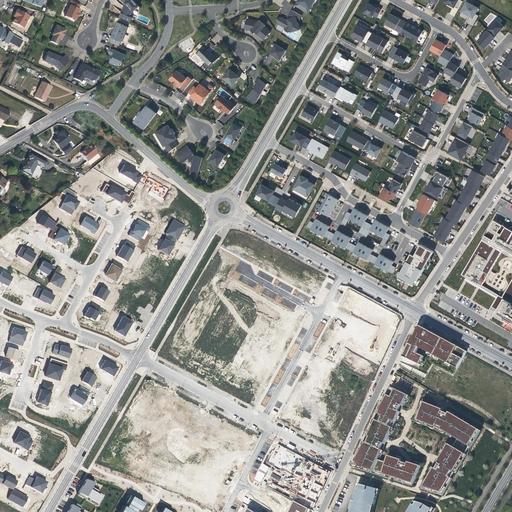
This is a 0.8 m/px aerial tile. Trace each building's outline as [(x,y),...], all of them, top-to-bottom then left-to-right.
[(78,9),(80,4),(71,0),(69,5),(70,5),(64,17),(73,21),(75,17),(77,13),(79,10),(78,9)] [(133,0),(123,0),(125,3),(127,4),(122,13),(130,17),(130,16),(133,11),(139,6),(133,0)] [(298,0),(295,6),(308,13),(315,0),(298,0)] [(458,9),(463,1),(460,0),(444,0),(444,2),(450,5),(455,8),(455,7),(458,9)] [(468,14),(471,15),(472,12),(476,14),(479,8),(467,2),(461,11),(468,15),(468,14)] [(374,6),(369,3),(363,12),(372,17),(373,15),(377,17),(382,9),(378,6),(377,7),(374,6)] [(22,28),(29,16),(17,9),(14,14),(16,15),(15,17),(12,22),(22,28)] [(302,16),(292,10),(287,17),(290,18),(289,19),(288,21),(282,17),(276,19),(278,24),(285,28),(286,31),(288,32),(291,32),(300,29),(298,22),(302,16)] [(133,18),(130,16),(130,17),(122,13),(121,12),(119,17),(131,22),(133,18)] [(470,16),(467,23),(473,26),(479,15),(476,14),(472,12),(471,15),(470,16)] [(395,30),(401,33),(407,23),(399,19),(390,14),(385,24),(395,29),(395,30)] [(251,30),(257,23),(254,20),(248,19),(245,29),(251,30)] [(257,23),(251,30),(255,33),(256,32),(259,34),(264,39),(271,31),(265,27),(266,25),(259,20),(257,23)] [(488,29),(488,30),(495,36),(499,32),(504,27),(496,20),(488,29)] [(122,42),(128,26),(118,22),(116,28),(117,29),(116,31),(115,30),(114,30),(111,38),(112,38),(121,41),(122,42)] [(401,33),(417,42),(423,31),(416,28),(416,29),(411,26),(412,25),(407,23),(401,33)] [(66,30),(56,25),(52,35),(53,36),(50,42),(57,45),(60,39),(61,40),(63,35),(66,30)] [(8,32),(7,34),(2,31),(3,30),(4,29),(0,26),(0,38),(3,40),(2,42),(7,45),(13,34),(8,32)] [(358,39),(367,44),(373,33),(369,31),(368,32),(357,26),(351,36),(358,39)] [(478,41),(485,48),(490,42),(495,36),(488,30),(478,41)] [(373,33),(367,44),(374,48),(382,52),(388,42),(373,33)] [(442,42),(436,39),(431,50),(441,55),(444,49),(447,45),(443,43),(442,44),(441,44),(442,42)] [(276,44),(271,52),(275,54),(274,55),(275,56),(274,58),(280,61),(286,50),(276,44)] [(200,56),(207,50),(203,47),(197,53),(200,56)] [(122,63),(125,55),(111,49),(109,53),(113,55),(115,55),(113,59),(112,58),(110,63),(117,66),(119,62),(122,63)] [(207,50),(200,56),(209,65),(213,61),(214,63),(219,57),(216,54),(214,56),(211,53),(207,49),(207,50)] [(399,49),(394,58),(399,60),(404,63),(409,54),(399,49)] [(441,55),(438,61),(447,66),(450,62),(454,55),(450,52),(449,53),(448,52),(444,49),(441,55)] [(57,56),(47,52),(43,61),(54,65),(59,71),(69,61),(64,56),(60,60),(58,58),(57,56)] [(342,57),(343,55),(338,52),(332,63),(349,72),(354,62),(349,59),(348,60),(346,59),(342,57)] [(507,59),(503,64),(511,69),(511,56),(509,55),(507,59)] [(454,64),(450,62),(447,66),(445,71),(454,76),(456,73),(459,67),(454,64)] [(81,64),(74,79),(81,82),(84,77),(92,81),(94,80),(97,75),(98,76),(99,74),(99,71),(96,69),(95,70),(91,68),(88,67),(88,68),(81,64)] [(511,69),(504,64),(501,68),(504,70),(503,72),(500,75),(510,82),(511,78),(511,69)] [(360,65),(355,75),(368,82),(373,72),(367,68),(360,65)] [(430,79),(435,82),(438,75),(433,72),(434,72),(428,68),(425,72),(424,75),(430,78),(430,79)] [(235,73),(230,69),(223,78),(233,86),(240,77),(235,73)] [(193,80),(188,76),(187,78),(177,70),(170,79),(173,82),(173,83),(175,84),(176,85),(177,85),(180,88),(181,87),(185,90),(193,80)] [(461,75),(456,73),(454,76),(451,82),(461,88),(466,78),(461,75)] [(426,86),(430,79),(430,78),(424,75),(423,74),(419,82),(426,86)] [(267,85),(258,78),(255,81),(258,84),(259,85),(255,90),(254,88),(247,97),(256,104),(267,85)] [(393,95),(398,86),(390,82),(383,78),(379,87),(393,95)] [(340,88),(324,79),(319,88),(327,93),(335,97),(340,88)] [(52,87),(41,82),(34,97),(43,102),(46,95),(47,94),(48,94),(52,87)] [(202,105),(214,87),(210,84),(207,88),(200,83),(197,88),(194,86),(194,87),(189,93),(192,95),(192,96),(195,98),(198,100),(197,101),(202,105)] [(340,88),(335,97),(339,99),(340,98),(344,99),(349,102),(351,99),(354,101),(357,95),(341,86),(340,88)] [(407,91),(403,89),(398,97),(408,103),(412,97),(413,98),(415,94),(410,91),(409,92),(407,91)] [(433,99),(435,100),(444,105),(445,105),(447,101),(446,101),(447,98),(449,95),(438,89),(433,99)] [(236,106),(229,100),(228,101),(222,96),(215,104),(223,111),(224,110),(226,111),(229,114),(236,106)] [(376,108),(362,100),(357,109),(366,113),(372,117),(376,108)] [(435,100),(430,109),(439,114),(442,110),(444,105),(435,100)] [(308,105),(302,115),(313,121),(319,111),(314,108),(308,105)] [(147,106),(143,112),(139,116),(135,121),(139,123),(138,124),(144,129),(157,113),(147,106)] [(4,121),(9,112),(0,107),(0,118),(1,119),(4,121)] [(485,113),(473,107),(471,111),(472,112),(471,115),(469,119),(479,125),(485,113)] [(425,118),(434,123),(437,119),(439,114),(430,109),(425,118)] [(385,110),(379,121),(383,123),(387,125),(393,128),(399,118),(385,110)] [(425,118),(420,128),(429,133),(432,128),(434,123),(425,118)] [(337,122),(330,119),(325,129),(341,138),(347,128),(337,122)] [(473,126),(464,122),(460,130),(458,134),(466,138),(473,126)] [(231,131),(230,130),(224,140),(232,145),(242,128),(234,123),(231,128),(232,128),(231,131)] [(164,146),(165,146),(174,140),(176,139),(172,132),(168,125),(156,132),(164,146)] [(510,139),(511,140),(511,128),(508,126),(507,125),(502,135),(510,139)] [(420,128),(416,126),(412,134),(413,135),(410,139),(423,146),(426,142),(424,141),(426,139),(427,137),(430,133),(429,133),(420,128)] [(67,143),(70,140),(63,130),(58,134),(59,136),(57,137),(53,141),(65,156),(72,150),(67,143)] [(312,140),(296,131),(291,140),(299,144),(307,149),(307,148),(312,140)] [(367,143),(369,140),(360,135),(352,131),(347,141),(363,150),(367,143)] [(164,146),(156,132),(155,134),(162,146),(164,146)] [(448,152),(461,160),(470,144),(451,134),(448,138),(453,141),(454,141),(450,149),(448,152)] [(497,139),(494,143),(505,149),(508,144),(510,139),(502,135),(501,134),(498,139),(497,139)] [(329,147),(312,139),(312,140),(307,148),(310,150),(310,151),(314,154),(323,158),(329,147)] [(174,140),(165,146),(169,152),(178,147),(174,140)] [(378,145),(369,140),(367,143),(364,149),(367,150),(367,152),(377,157),(381,148),(379,147),(377,146),(378,145)] [(505,149),(494,143),(492,147),(493,148),(491,153),(500,158),(503,152),(505,149)] [(87,161),(97,153),(90,144),(86,147),(87,148),(80,153),(84,158),(87,161)] [(189,159),(192,156),(194,154),(190,150),(187,146),(177,154),(184,163),(189,159)] [(214,153),(213,155),(212,153),(207,160),(218,167),(220,163),(219,162),(221,158),(223,159),(226,155),(218,150),(216,154),(214,153)] [(351,159),(334,151),(329,161),(332,163),(333,163),(337,165),(345,169),(351,159)] [(416,158),(402,151),(397,160),(400,162),(411,167),(416,170),(418,166),(413,163),(414,162),(416,158)] [(30,176),(36,165),(43,169),(46,163),(30,153),(26,160),(28,161),(26,163),(25,165),(24,164),(20,171),(30,176)] [(481,171),(490,175),(495,166),(500,158),(491,153),(481,171)] [(91,164),(100,157),(98,154),(89,161),(91,164)] [(196,156),(195,158),(194,162),(192,171),(199,173),(203,158),(196,156)] [(411,167),(400,162),(395,172),(404,177),(406,174),(408,171),(408,172),(411,167)] [(279,165),(276,163),(271,171),(283,177),(287,169),(284,168),(283,168),(280,166),(279,165)] [(356,163),(351,173),(354,175),(359,177),(366,181),(371,172),(356,163)] [(119,173),(137,184),(139,181),(142,176),(136,173),(137,172),(132,169),(131,170),(129,168),(129,167),(129,165),(126,164),(124,164),(119,173)] [(435,177),(433,181),(443,186),(449,177),(437,170),(435,174),(434,176),(435,177)] [(468,180),(469,181),(479,186),(480,187),(482,182),(485,177),(473,170),(468,180)] [(148,178),(143,175),(142,176),(139,181),(144,185),(145,184),(152,187),(150,191),(164,199),(170,189),(148,177),(148,178)] [(309,179),(301,175),(294,188),(308,196),(315,184),(309,181),(308,180),(309,179)] [(393,180),(388,189),(397,193),(399,190),(398,189),(399,187),(401,184),(393,180)] [(443,186),(433,181),(433,180),(431,184),(430,183),(426,191),(438,197),(443,186)] [(463,191),(474,197),(476,193),(478,190),(477,190),(479,186),(469,181),(463,191)] [(511,189),(508,187),(501,198),(511,203),(511,181),(511,182),(511,181),(511,189)] [(105,184),(101,192),(113,199),(113,198),(116,200),(116,201),(120,203),(121,201),(128,205),(135,193),(131,191),(128,195),(111,185),(110,187),(105,184)] [(277,206),(281,199),(273,194),(275,191),(269,188),(262,185),(257,194),(269,201),(268,202),(277,206)] [(388,189),(385,187),(380,196),(389,201),(391,198),(392,196),(394,197),(397,193),(388,189)] [(76,194),(66,188),(61,192),(67,196),(59,209),(70,215),(78,202),(73,199),(76,194)] [(164,199),(150,191),(148,194),(162,202),(164,199)] [(474,197),(463,191),(459,199),(468,204),(470,206),(472,201),(474,197)] [(339,199),(328,194),(319,211),(330,216),(331,213),(334,209),(337,202),(339,199)] [(435,200),(424,194),(421,200),(418,205),(419,205),(417,209),(427,214),(435,200)] [(281,197),(281,199),(277,206),(275,208),(282,212),(283,210),(296,217),(302,205),(296,202),(289,198),(288,201),(281,197)] [(457,199),(451,210),(462,216),(465,210),(468,204),(457,199)] [(383,238),(387,241),(390,235),(386,232),(390,227),(386,225),(380,222),(376,220),(373,225),(365,221),(368,216),(365,214),(358,210),(355,208),(352,214),(348,212),(345,217),(349,219),(350,218),(363,225),(362,227),(366,229),(370,231),(371,229),(384,236),(383,238)] [(420,227),(427,214),(417,209),(415,213),(410,221),(420,227)] [(451,210),(447,218),(458,223),(460,219),(462,216),(451,210)] [(46,227),(52,230),(54,226),(56,223),(42,215),(37,224),(45,229),(46,227)] [(99,225),(85,217),(80,226),(94,234),(99,225)] [(442,222),(439,227),(450,232),(453,227),(456,222),(447,218),(445,217),(444,218),(443,217),(441,221),(442,222)] [(307,227),(393,273),(396,267),(392,265),(394,261),(390,259),(384,255),(381,254),(379,257),(371,253),(373,249),(370,248),(363,244),(359,242),(357,246),(350,242),(351,238),(348,236),(340,232),(337,230),(335,234),(328,230),(330,226),(327,224),(321,221),(316,219),(314,222),(311,221),(307,227)] [(149,227),(138,220),(133,229),(132,229),(128,236),(138,241),(145,230),(147,231),(149,227)] [(173,220),(165,234),(166,235),(175,240),(176,241),(184,226),(173,220)] [(511,230),(496,221),(491,228),(490,227),(462,274),(467,276),(470,279),(469,281),(497,297),(496,298),(491,306),(497,310),(494,315),(511,325),(511,230)] [(69,234),(54,226),(48,237),(57,242),(57,241),(63,245),(69,234)] [(438,232),(436,237),(445,242),(447,237),(450,232),(439,227),(437,231),(438,232)] [(175,240),(166,235),(158,250),(167,255),(175,240)] [(16,255),(21,247),(21,246),(16,244),(14,242),(15,241),(6,236),(0,240),(0,244),(6,247),(5,249),(16,255)] [(143,249),(148,241),(142,238),(137,246),(143,249)] [(124,245),(123,245),(116,256),(126,262),(135,246),(126,241),(124,245)] [(426,247),(421,244),(415,255),(411,254),(399,276),(414,284),(417,279),(418,280),(434,251),(426,247)] [(16,255),(30,263),(35,254),(21,247),(16,255)] [(163,277),(171,263),(162,257),(154,272),(163,277)] [(52,267),(43,261),(38,270),(47,275),(52,267)] [(115,281),(123,266),(113,261),(105,275),(115,281)] [(58,276),(58,275),(61,270),(57,268),(49,282),(56,286),(60,288),(65,279),(59,276),(58,276)] [(11,277),(1,272),(0,274),(0,282),(7,286),(11,277)] [(469,281),(470,279),(467,276),(465,280),(467,281),(496,298),(497,297),(469,281)] [(28,296),(32,298),(33,297),(37,288),(26,282),(21,292),(24,294),(27,293),(29,294),(28,296)] [(99,286),(97,290),(98,291),(98,292),(95,292),(93,296),(103,301),(109,291),(99,286)] [(400,316),(347,287),(335,308),(345,314),(348,309),(377,325),(363,355),(380,364),(401,320),(400,316)] [(54,296),(38,288),(37,288),(33,297),(44,303),(45,302),(49,305),(54,296)] [(134,307),(141,294),(130,288),(123,301),(134,307)] [(303,318),(248,288),(242,300),(297,329),(303,318)] [(101,308),(92,303),(89,307),(88,308),(84,316),(88,319),(89,318),(93,321),(101,308)] [(497,310),(491,306),(488,312),(494,315),(497,310)] [(132,322),(122,316),(114,331),(123,336),(132,322)] [(420,326),(416,328),(403,357),(420,365),(424,357),(416,353),(419,348),(458,369),(467,352),(429,331),(420,326)] [(13,328),(8,342),(22,346),(26,332),(13,328)] [(262,391),(286,346),(272,339),(248,384),(262,391)] [(363,355),(359,365),(354,363),(356,360),(319,340),(310,358),(346,378),(348,373),(354,376),(343,401),(359,409),(380,364),(363,355)] [(71,349),(60,345),(60,346),(55,345),(52,353),(68,358),(71,349)] [(19,351),(8,347),(5,357),(16,360),(19,351)] [(45,376),(58,380),(61,370),(65,372),(68,364),(50,358),(48,364),(50,365),(48,370),(47,369),(45,376)] [(112,376),(117,367),(104,360),(100,369),(112,376)] [(13,365),(1,361),(0,363),(0,372),(8,375),(10,368),(12,369),(13,365)] [(91,387),(96,377),(87,372),(81,381),(91,387)] [(120,456),(123,451),(132,455),(136,446),(128,442),(131,437),(139,441),(144,432),(136,428),(139,423),(147,426),(151,418),(144,414),(147,409),(154,412),(159,403),(153,399),(155,395),(161,398),(166,389),(160,386),(162,384),(152,378),(105,460),(114,466),(115,466),(124,470),(129,460),(120,456)] [(53,384),(43,381),(36,402),(46,405),(53,384)] [(7,391),(9,385),(0,382),(0,400),(3,402),(6,393),(5,393),(6,391),(7,391)] [(89,392),(80,387),(77,391),(75,390),(70,398),(81,405),(89,392)] [(391,387),(387,395),(378,414),(376,420),(368,437),(365,442),(354,465),(392,477),(396,479),(413,484),(421,466),(388,456),(386,462),(378,460),(408,395),(391,387)] [(385,394),(376,413),(378,414),(387,395),(385,394)] [(435,430),(436,428),(417,420),(424,402),(422,402),(414,421),(435,430)] [(443,410),(424,402),(417,420),(436,428),(441,430),(457,439),(453,447),(448,444),(423,487),(442,493),(451,478),(454,473),(465,454),(469,446),(479,430),(449,412),(443,410)] [(197,420),(184,414),(181,419),(179,418),(181,412),(172,407),(165,420),(190,433),(197,420)] [(87,420),(70,411),(67,416),(71,418),(69,421),(81,429),(87,420)] [(366,436),(368,437),(376,420),(374,419),(366,436)] [(7,441),(16,425),(9,421),(6,427),(0,423),(0,435),(4,438),(3,438),(7,441)] [(253,450),(242,444),(240,450),(237,448),(240,443),(230,438),(227,443),(225,442),(228,437),(217,431),(215,436),(212,435),(215,430),(205,425),(198,437),(246,463),(253,450)] [(30,435),(20,430),(13,443),(19,446),(19,445),(22,447),(28,450),(33,441),(28,439),(30,435)] [(479,430),(469,446),(471,447),(481,431),(479,430)] [(162,468),(167,459),(173,462),(177,453),(171,450),(176,441),(183,444),(185,440),(171,432),(151,468),(153,469),(146,481),(153,485),(157,477),(163,480),(168,471),(162,468)] [(365,442),(363,442),(351,467),(391,479),(392,477),(354,465),(365,442)] [(330,472),(278,443),(268,462),(301,479),(305,472),(308,474),(294,499),(308,507),(312,509),(330,472)] [(182,467),(188,470),(183,480),(177,476),(172,485),(178,488),(176,492),(186,497),(190,489),(188,488),(207,452),(193,445),(191,449),(197,452),(192,462),(186,458),(182,467)] [(466,455),(465,454),(454,473),(456,474),(466,455)] [(220,499),(225,489),(231,493),(236,484),(230,481),(235,471),(241,475),(243,471),(229,463),(210,499),(208,498),(204,506),(213,511),(215,507),(222,511),(226,502),(220,499)] [(253,478),(260,483),(269,467),(262,463),(253,478)] [(0,482),(12,489),(17,481),(6,475),(5,477),(0,473),(0,482)] [(29,477),(25,484),(41,493),(46,482),(43,480),(40,479),(41,478),(37,476),(35,480),(29,477)] [(442,493),(423,487),(422,489),(442,496),(452,479),(451,478),(442,493)] [(78,493),(97,503),(101,496),(96,493),(89,490),(91,487),(93,483),(86,479),(78,493)] [(360,485),(362,485),(358,484),(356,489),(357,489),(354,499),(351,510),(352,510),(353,510),(360,485)] [(370,511),(372,506),(374,507),(377,495),(377,494),(378,490),(376,489),(372,488),(371,490),(366,488),(367,487),(365,486),(362,485),(360,485),(353,510),(352,510),(351,510),(350,511),(430,511),(432,509),(426,506),(423,510),(421,509),(424,504),(419,503),(417,502),(414,506),(413,505),(412,505),(408,511),(370,511)] [(12,489),(7,499),(22,507),(27,497),(12,489)] [(96,505),(97,503),(78,493),(77,495),(96,505)] [(133,511),(130,510),(132,507),(137,510),(139,511),(144,504),(130,496),(130,499),(127,503),(125,503),(123,506),(122,506),(118,511),(133,511)] [(306,511),(308,507),(294,499),(288,511),(306,511)]
